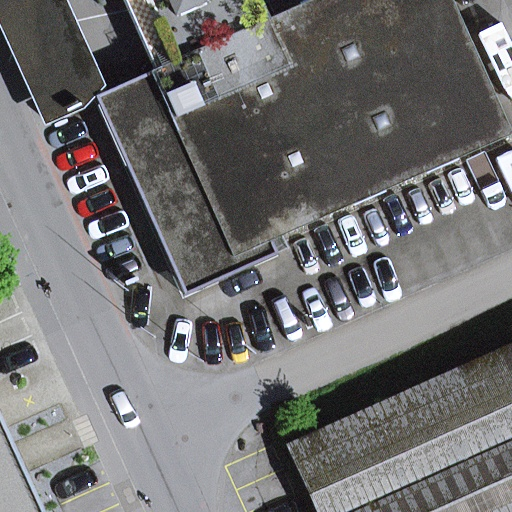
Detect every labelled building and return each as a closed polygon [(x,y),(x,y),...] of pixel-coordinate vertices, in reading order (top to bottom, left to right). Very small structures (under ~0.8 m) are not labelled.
[(98,96),(107,92),(65,0),(0,0),(0,28),(42,121),(98,96)] [(278,254),(272,240),(510,135),(449,0),(314,0),(269,20),(156,70),(98,96),(185,295),(278,254)] [(124,0),(156,70),(269,20),(259,0),(124,0)] [(511,347),(289,448),(318,511),(337,511),(511,432),(511,347)] [(0,511),(35,511),(0,432),(0,511)] [(511,511),(511,432),(337,511),(511,511)]
